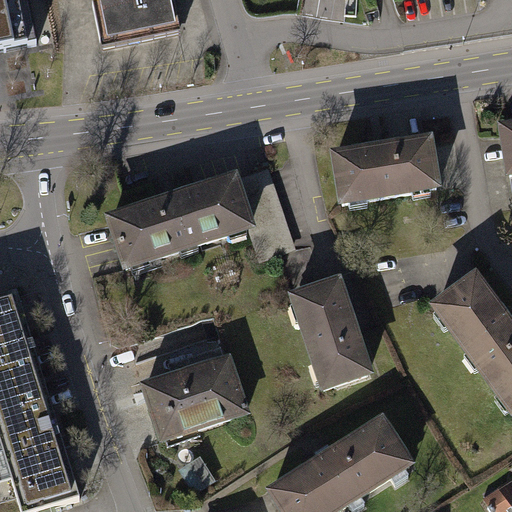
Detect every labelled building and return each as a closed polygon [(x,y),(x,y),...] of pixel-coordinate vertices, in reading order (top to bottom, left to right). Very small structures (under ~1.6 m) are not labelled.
[(0,0),(0,63),(39,55),(28,0),(0,0)] [(168,0),(136,0),(97,8),(105,50),(176,36),(168,0)] [(511,132),(503,134),(510,178),(511,177),(511,132)] [(426,142),(332,157),(341,206),(434,191),(426,142)] [(253,231),(278,226),(268,175),(243,181),(253,231)] [(232,180),(106,220),(123,273),(249,232),(232,180)] [(511,329),(475,280),(432,312),(511,420),(511,419),(511,329)] [(339,284),(289,301),(321,394),(370,378),(339,284)] [(0,300),(0,511),(44,511),(82,500),(71,466),(45,379),(19,295),(0,300)] [(229,361),(145,388),(163,443),(247,416),(229,361)] [(377,427),(274,496),(284,511),(337,511),(404,467),(377,427)] [(195,495),(217,484),(206,463),(184,474),(195,495)] [(511,486),(503,492),(511,505),(511,486)]
